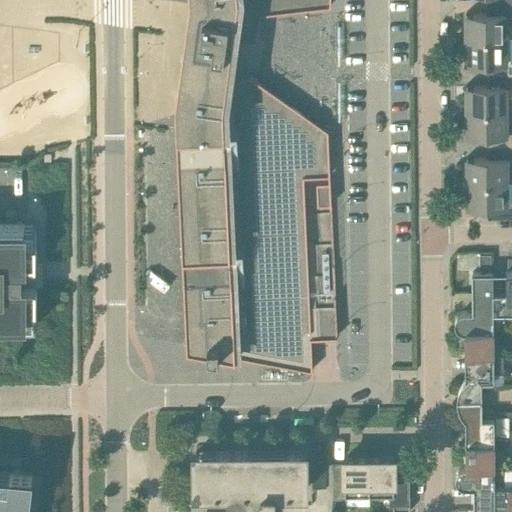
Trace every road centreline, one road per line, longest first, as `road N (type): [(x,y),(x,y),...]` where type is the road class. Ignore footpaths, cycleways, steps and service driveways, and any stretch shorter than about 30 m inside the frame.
road 1 (residential): [(118,399),(378,396),(377,0)]
road 2 (tertiary): [(115,312),(114,0)]
road 3 (residential): [(434,511),(432,235)]
road 4 (residential): [(432,235),(429,0)]
